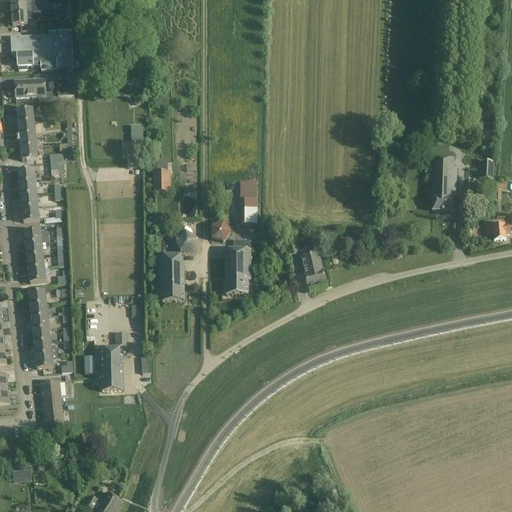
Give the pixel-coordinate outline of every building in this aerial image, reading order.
[(26,1),(11,2),(12,14),(33,13),(41,13),(49,12),(55,12),(55,6),(49,7),(44,7),(32,8),(32,7),(32,1),(26,1)] [(33,13),(12,14),(12,27),(27,26),(27,19),(34,19),(33,13)] [(74,71),(74,64),(72,36),(72,30),(48,31),(48,37),(13,38),(14,57),(17,57),(17,67),(41,66),(41,73),(56,72),(74,71)] [(56,72),(57,83),(58,99),(74,98),(73,72),(56,72)] [(118,79),(117,84),(137,87),(136,90),(140,91),(143,82),(140,81),(142,77),(125,73),(124,80),(118,79)] [(46,98),(45,81),(15,83),(16,100),(46,98)] [(17,112),(19,125),(34,124),(33,111),(17,112)] [(34,124),(19,125),(20,138),(35,136),(34,124)] [(131,128),(131,151),(143,151),(143,127),(131,128)] [(67,134),(62,134),(62,140),(67,139),(67,145),(72,145),(72,133),(67,133),(67,134)] [(35,136),(20,138),(21,150),(37,149),(35,136)] [(67,145),(59,146),(60,154),(67,153),(68,158),(72,158),(72,145),(67,145)] [(37,149),(21,150),(22,163),(38,161),(37,149)] [(49,157),(50,165),(63,163),(63,155),(49,157)] [(431,198),(433,198),(432,213),(434,213),(452,214),(455,214),(455,197),(456,197),(457,169),(454,169),(454,161),(432,160),(431,198)] [(153,172),(167,172),(167,161),(153,161),(153,172)] [(63,163),(50,165),(51,173),(58,172),(58,177),(64,176),(64,165),(63,163)] [(494,181),(494,163),(480,163),(479,181),(494,181)] [(18,173),(19,186),(39,184),(38,178),(34,178),(34,171),(18,173)] [(171,194),(170,173),(153,173),(154,195),(171,194)] [(240,202),(241,203),(241,227),(257,227),(257,202),(257,182),(240,182),(240,202)] [(507,183),(497,183),(497,191),(507,191),(507,183)] [(39,184),(19,186),(20,199),(37,197),(36,190),(39,189),(39,184)] [(480,190),(465,190),(465,198),(479,198),(480,190)] [(37,197),(20,199),(22,212),(38,210),(37,197)] [(38,210),(22,212),(23,224),(39,223),(38,210)] [(55,212),(56,218),(46,220),(46,225),(62,223),(61,220),(62,220),(62,212),(55,212)] [(483,223),(485,236),(493,235),(494,242),(506,241),(506,236),(511,235),(511,234),(511,233),(511,217),(508,217),(508,220),(483,223)] [(211,223),(213,228),(212,228),(211,241),(224,245),(231,235),(224,224),(223,224),(222,219),(211,223)] [(175,256),(180,254),(180,256),(194,255),(198,242),(186,234),(184,231),(182,230),(170,240),(175,256)] [(24,234),(25,247),(42,245),(40,232),(24,234)] [(299,255),(296,241),(285,244),(289,258),(299,255)] [(226,260),(226,297),(248,297),(248,281),(250,281),(250,242),(233,242),(233,252),(228,252),(228,260),(226,260)] [(42,245),(25,247),(27,259),(43,258),(42,245)] [(300,254),(301,260),(305,276),(304,276),(307,289),(326,285),(323,272),(322,272),(319,256),(310,258),(309,251),(300,254)] [(274,264),(281,262),(280,255),(273,257),(274,264)] [(43,258),(27,259),(28,272),(45,271),(43,258)] [(184,303),(184,266),(181,266),(181,258),(159,258),(159,287),(162,287),(162,303),(184,303)] [(45,271),(28,272),(30,285),(46,283),(45,271)] [(58,287),(69,286),(68,272),(62,273),(63,278),(57,278),(58,287)] [(29,295),(30,308),(47,306),(45,293),(29,295)] [(47,306),(30,308),(32,321),(48,319),(47,306)] [(141,307),(132,307),(132,318),(141,317),(141,307)] [(48,319),(32,321),(33,333),(49,331),(48,319)] [(49,331),(33,333),(34,346),(51,344),(49,331)] [(115,335),(115,348),(128,347),(128,335),(115,335)] [(51,344),(34,346),(36,358),(59,356),(58,350),(51,350),(51,344)] [(123,393),(122,358),(120,359),(120,350),(98,350),(98,380),(101,379),(101,393),(123,393)] [(59,356),(36,358),(37,371),(53,370),(53,362),(59,362),(59,356)] [(83,358),(84,376),(94,376),(94,358),(83,358)] [(141,359),(141,375),(150,375),(150,359),(141,359)] [(67,368),(62,368),(62,375),(63,375),(72,375),(73,375),(73,363),(66,363),(67,368)] [(6,375),(0,376),(0,391),(8,390),(6,375)] [(41,385),(42,400),(61,398),(59,383),(41,385)] [(8,390),(0,391),(0,406),(10,405),(8,390)] [(61,398),(42,400),(44,415),(63,413),(61,398)] [(63,413),(44,415),(45,429),(64,428),(63,413)] [(31,473),(12,475),(13,485),(32,483),(31,473)] [(116,511),(121,503),(104,494),(99,506),(95,505),(96,503),(89,500),(84,509),(89,511),(92,511),(93,511),(95,511),(116,511)] [(0,511),(8,511),(9,511),(2,501),(0,501),(0,511)]
